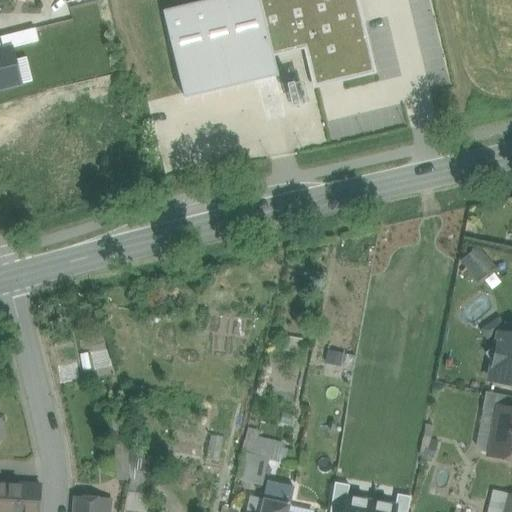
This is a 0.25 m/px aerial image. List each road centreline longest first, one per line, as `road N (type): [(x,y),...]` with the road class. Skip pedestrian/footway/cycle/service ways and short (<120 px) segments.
road 1 (secondary): [(511,157),(7,279)]
road 2 (residential): [(7,279),(52,445),(56,511)]
